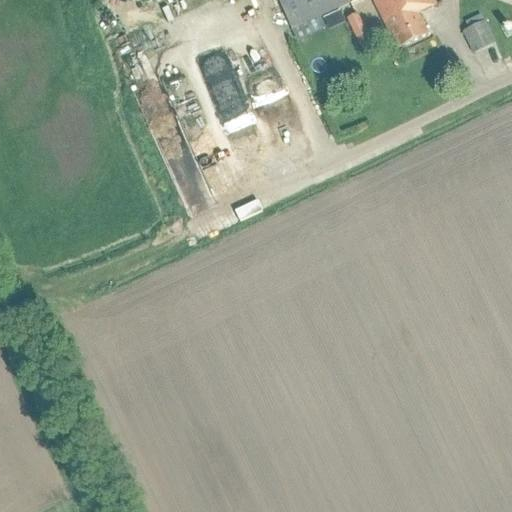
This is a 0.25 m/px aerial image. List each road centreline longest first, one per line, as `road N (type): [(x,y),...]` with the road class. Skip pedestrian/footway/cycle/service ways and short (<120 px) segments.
road 1 (unclassified): [(511,78),(238,212)]
road 2 (track): [(238,212),(22,301),(0,295)]
